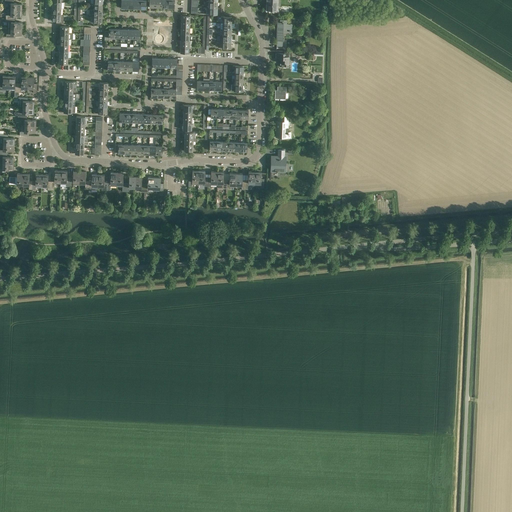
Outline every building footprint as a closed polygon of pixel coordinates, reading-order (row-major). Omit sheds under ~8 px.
[(4,0),(5,3),(8,3),(8,9),(22,9),(22,3),(14,3),(13,0),(4,0)] [(278,9),(278,0),(266,0),(266,9),(272,9),(272,8),(278,9)] [(6,15),(6,18),(15,19),(15,15),(21,16),(22,9),(8,9),(8,15),(6,15)] [(61,15),(52,14),(52,21),(56,21),(56,23),(63,23),(63,15),(61,15)] [(15,19),(6,18),(6,22),(9,22),(8,28),(22,28),(22,22),(15,22),(15,19)] [(277,22),(277,34),(283,35),(283,30),(289,30),(289,31),(290,31),(290,30),(292,30),(292,24),(287,24),(287,20),(280,19),(280,22),(277,22)] [(6,37),(15,38),(15,34),(22,34),(22,28),(8,28),(8,34),(6,34),(6,37)] [(109,37),(115,37),(115,29),(109,28),(109,31),(105,31),(104,40),(109,40),(109,37)] [(276,52),(276,58),(281,59),(280,65),(281,65),(281,67),(286,67),(286,63),(289,63),(289,56),(292,56),(292,52),(284,52),(284,53),(276,52)] [(114,70),(114,61),(108,61),(108,59),(104,59),(103,69),(108,69),(108,70),(110,70),(110,69),(114,70)] [(0,81),(0,89),(9,90),(9,87),(9,76),(3,76),(2,81),(0,81)] [(9,76),(9,87),(15,87),(14,92),(18,92),(18,83),(15,83),(15,76),(9,76)] [(18,83),(18,92),(21,92),(21,87),(27,88),(28,77),(21,76),(21,83),(18,83)] [(28,77),(27,88),(33,88),(33,92),(37,92),(37,83),(34,83),(34,77),(28,77)] [(285,98),(286,86),(277,86),(277,89),(275,89),(274,98),(285,98)] [(28,97),(18,97),(18,100),(21,100),(20,107),(22,107),(34,107),(34,101),(28,100),(28,97)] [(34,107),(22,107),(22,108),(16,111),(15,112),(14,112),(14,113),(14,114),(15,114),(18,116),(27,116),(27,113),(34,113),(34,107)] [(27,116),(18,116),(18,119),(22,119),(22,125),(36,126),(36,119),(27,119),(27,116)] [(276,121),(275,137),(291,137),(291,132),(288,132),(288,122),(291,122),(291,116),(278,116),(278,121),(276,121)] [(20,131),(20,135),(29,135),(29,132),(35,132),(36,126),(22,125),(22,131),(20,131)] [(0,134),(0,143),(3,144),(14,144),(14,138),(8,137),(8,134),(3,134),(0,134)] [(14,144),(3,144),(3,150),(0,149),(0,152),(7,153),(8,150),(14,150),(14,144)] [(277,156),(271,156),(271,174),(271,171),(285,172),(286,157),(284,156),(284,150),(277,150),(277,156)] [(0,152),(0,162),(13,163),(14,156),(7,156),(7,153),(0,152)] [(0,162),(0,168),(2,169),(2,172),(6,172),(7,172),(7,169),(13,169),(13,163),(0,162)] [(61,170),(54,170),(54,181),(51,181),(51,190),(54,190),(54,184),(60,184),(61,170)] [(66,186),(70,186),(70,177),(67,177),(67,170),(61,170),(60,184),(66,184),(66,186)] [(189,177),(188,186),(192,186),(192,184),(198,184),(199,170),(192,170),(192,177),(189,177)] [(199,170),(198,184),(204,185),(204,186),(207,186),(208,177),(205,177),(205,171),(199,170)] [(70,177),(70,186),(73,186),(73,185),(79,185),(80,171),(73,171),(73,177),(70,177)] [(85,189),(88,190),(89,180),(86,180),(86,171),(80,171),(79,185),(85,185),(85,189)] [(217,183),(217,171),(211,171),(211,177),(208,177),(207,186),(211,187),(211,182),(217,183)] [(217,171),(217,183),(223,183),(223,189),(226,189),(226,179),(223,179),(224,171),(217,171)] [(107,181),(107,190),(110,190),(110,186),(116,186),(117,172),(111,172),(110,181),(107,181)] [(122,191),(125,192),(126,182),(123,182),(123,172),(117,172),(116,186),(122,186),(122,191)] [(245,180),(245,189),(248,190),(248,186),(254,186),(255,172),(248,172),(248,180),(245,180)] [(255,172),(254,186),(260,187),(260,188),(264,188),(264,179),(261,179),(261,172),(255,172)] [(9,184),(23,185),(23,173),(17,173),(17,177),(9,176),(9,184)] [(29,189),(32,189),(32,180),(29,180),(30,174),(23,173),(23,185),(29,185),(29,189)] [(226,179),(226,189),(229,189),(229,187),(235,187),(235,185),(236,173),(230,173),(229,180),(226,179)] [(245,189),(245,180),(242,180),(242,174),(236,173),(235,185),(242,185),(241,189),(245,189)] [(35,187),(41,187),(42,174),(36,174),(35,180),(32,180),(32,189),(35,189),(35,187)] [(41,187),(47,188),(47,190),(51,190),(51,181),(48,181),(48,174),(42,174),(41,187)] [(89,180),(88,190),(91,190),(97,190),(98,188),(98,174),(92,174),(91,180),(89,180)] [(98,174),(98,188),(101,188),(101,190),(104,190),(107,190),(107,181),(104,181),(104,174),(98,174)] [(129,187),(135,188),(135,176),(129,176),(129,182),(126,182),(125,192),(129,192),(129,187)] [(144,192),(145,183),(141,183),(142,176),(135,176),(135,188),(141,188),(141,192),(144,192)] [(154,188),(154,177),(148,177),(147,183),(145,183),(144,192),(153,193),(154,191),(154,188)] [(160,177),(154,177),(154,188),(154,191),(159,191),(159,195),(163,195),(163,183),(160,183),(160,177)]
